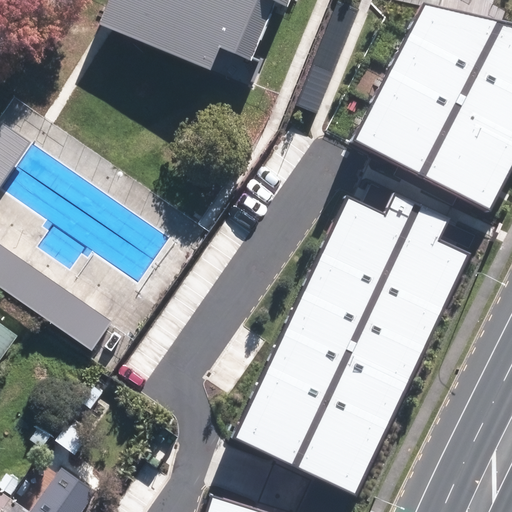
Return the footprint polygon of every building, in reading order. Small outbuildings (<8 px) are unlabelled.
[(108,0),(98,25),(210,70),(220,48),(251,60),(275,2),(288,7),(290,0),(108,0)] [(296,105),(317,114),(359,9),(338,1),(296,105)] [(352,140),(489,205),(511,156),(511,23),(417,2),(352,140)] [(280,174),(265,165),(224,233),(238,242),(280,174)] [(340,196),(228,432),(322,477),(347,488),(460,252),(429,238),(439,215),(385,189),(374,212),(340,196)] [(106,323),(0,249),(0,289),(87,350),(106,323)] [(0,362),(20,334),(0,319),(0,362)] [(55,432),(43,424),(32,439),(44,447),(55,432)] [(85,511),(97,495),(62,471),(34,510),(13,495),(0,511),(85,511)] [(0,511),(13,495),(0,486),(0,511)] [(280,511),(205,489),(197,511),(280,511)]
